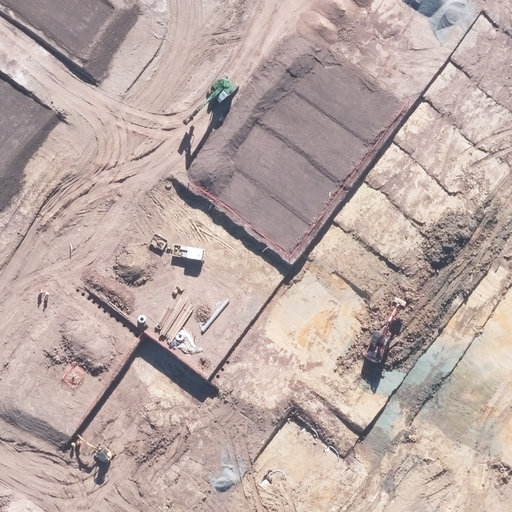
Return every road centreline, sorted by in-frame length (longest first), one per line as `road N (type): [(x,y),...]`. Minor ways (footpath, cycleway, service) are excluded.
road 1 (residential): [(195,0),(181,42),(0,308)]
road 2 (residential): [(511,336),(385,511)]
road 3 (residential): [(0,449),(141,511)]
